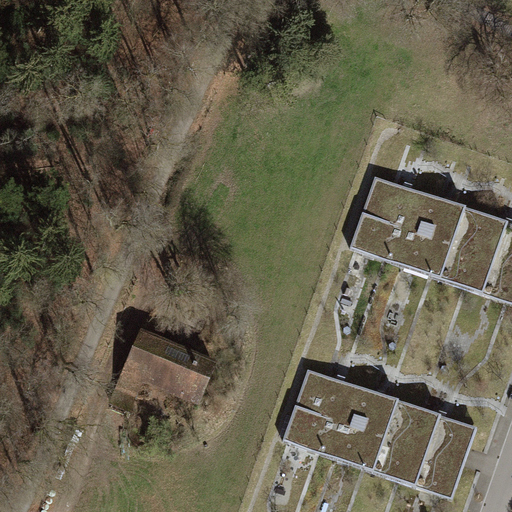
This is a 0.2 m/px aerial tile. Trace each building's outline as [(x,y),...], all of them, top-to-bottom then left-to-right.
[(410,191),(377,179),(353,248),(415,271),(439,203),(410,191)] [(449,207),(439,203),(415,271),(474,291),(499,222),(449,207)] [(511,227),(510,227),(499,222),(474,291),(511,304),(511,227)] [(207,413),(226,370),(154,339),(135,382),(207,413)] [(339,385),(314,376),(289,445),(379,477),(404,409),(381,400),(339,385)] [(438,420),(404,409),(379,477),(413,489),(438,420)] [(445,423),(438,420),(413,489),(460,506),(485,437),(445,423)]
